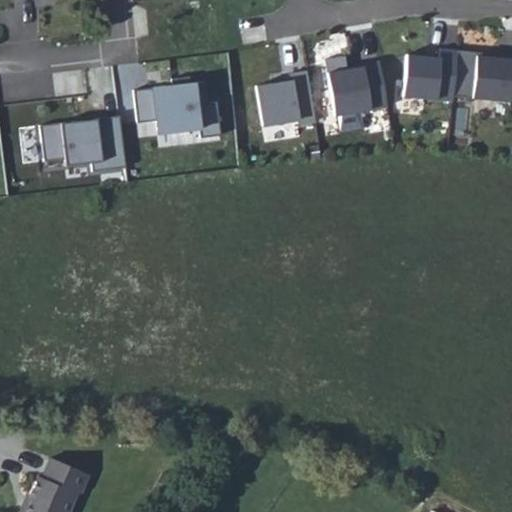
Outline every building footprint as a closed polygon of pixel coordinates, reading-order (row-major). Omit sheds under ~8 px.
[(460,56),(407,53),(402,94),(456,98),(460,56)] [(511,58),(478,56),(474,99),(511,102),(511,58)] [(383,57),(324,75),(331,121),(391,106),(383,57)] [(291,82),(254,85),(261,129),(317,119),(311,68),(290,71),(291,82)] [(218,71),(134,83),(142,139),(226,128),(218,71)] [(100,110),(35,123),(45,158),(62,169),(125,162),(121,118),(100,110)] [(66,511),(76,493),(80,492),(89,474),(51,455),(42,475),(39,474),(22,507),(20,506),(17,511),(66,511)]
